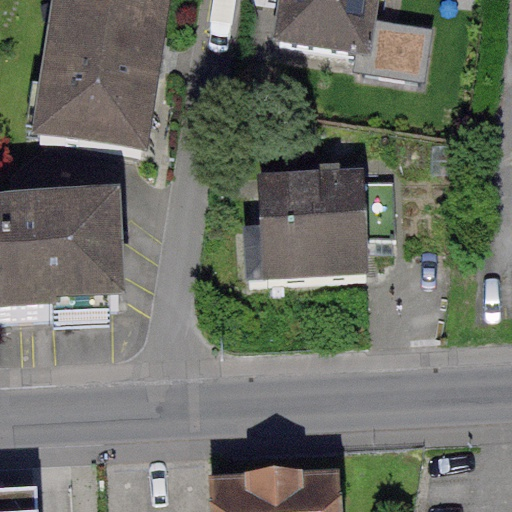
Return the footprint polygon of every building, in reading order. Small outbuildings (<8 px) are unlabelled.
[(66,0),(45,136),(164,154),(187,0),(66,0)] [(376,0),(283,0),(277,50),(368,63),(376,0)] [(254,190),(260,286),(367,280),(361,184),(254,190)] [(0,202),(0,312),(132,304),(124,194),(0,202)] [(338,511),(337,479),(206,485),(207,511),(338,511)] [(0,511),(43,511),(43,497),(0,499),(0,511)]
